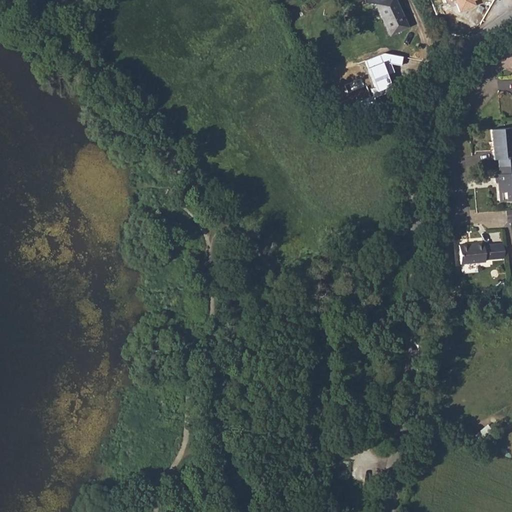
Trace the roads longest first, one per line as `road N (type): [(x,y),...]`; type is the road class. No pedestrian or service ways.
road 1 (unclassified): [(419,224),(411,280),(418,325),(386,511)]
road 2 (unclassified): [(511,26),(461,66),(430,118),(419,224)]
road 3 (residential): [(459,222),(467,110),(496,86)]
